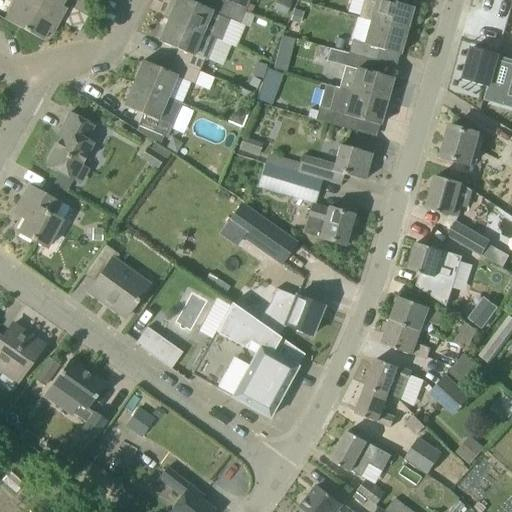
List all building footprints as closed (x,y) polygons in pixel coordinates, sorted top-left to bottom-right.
[(52,35),(59,23),(17,0),(15,0),(5,21),(42,41),(47,33),(52,35)] [(17,0),(59,23),(66,9),(61,7),(65,0),(17,0)] [(245,12),(218,0),(204,0),(201,7),(185,0),(176,0),(169,18),(216,39),(221,41),(229,20),(240,24),(245,12)] [(218,0),(245,12),(252,15),(255,8),(248,5),(250,0),(218,0)] [(282,0),(277,13),(286,16),(291,4),(282,0)] [(406,32),(413,8),(392,2),(393,0),(365,0),(360,19),(406,32)] [(169,18),(159,42),(178,51),(173,62),(198,72),(204,59),(207,60),(216,39),(169,18)] [(399,56),(406,32),(360,19),(372,23),(366,46),(352,42),(349,54),(377,61),(381,50),(399,56)] [(464,80),(507,92),(511,76),(511,74),(509,73),(511,59),(511,58),(473,48),(464,80)] [(345,67),(339,89),(386,102),(393,79),(374,73),(377,61),(349,54),(331,49),(327,62),(345,67)] [(278,53),(274,70),(287,73),(291,57),(278,53)] [(142,62),(132,86),(164,99),(178,105),(187,83),(192,85),(198,72),(173,62),(169,73),(142,62)] [(178,105),(164,99),(132,86),(123,107),(140,114),(135,126),(159,137),(164,139),(170,124),(178,105)] [(380,126),(386,102),(339,89),(336,88),(329,111),(319,108),(316,121),(328,125),(356,133),(359,121),(380,126)] [(73,181),(91,147),(84,142),(92,126),(69,114),(59,132),(63,134),(45,165),(59,173),(73,181)] [(471,165),(479,134),(451,126),(442,157),(471,165)] [(302,157),(297,172),(335,183),(338,174),(364,181),(371,155),(339,146),(333,165),(302,157)] [(297,172),(265,163),(258,187),(290,196),(297,172)] [(59,173),(53,184),(67,192),(73,181),(59,173)] [(459,218),(462,207),(468,209),(473,192),(464,184),(437,176),(427,209),(459,218)] [(46,249),(61,222),(52,217),(60,203),(29,186),(15,212),(26,219),(18,233),(46,249)] [(272,260),(287,241),(233,202),(219,221),(220,222),(223,217),(237,227),(233,231),(272,260)] [(354,217),(312,204),(303,234),(313,237),(345,247),(354,217)] [(481,256),(490,241),(455,222),(447,237),(481,256)] [(490,241),(481,256),(491,261),(499,246),(490,241)] [(447,307),(463,258),(417,243),(408,270),(421,274),(417,287),(447,307)] [(125,319),(137,303),(146,290),(128,278),(132,271),(116,259),(119,255),(104,245),(83,275),(95,283),(88,292),(125,319)] [(209,274),(204,282),(214,289),(220,281),(209,274)] [(270,287),(265,300),(260,315),(275,320),(302,330),(304,326),(314,330),(322,308),(270,287)] [(400,297),(391,321),(418,330),(421,320),(439,326),(443,314),(400,297)] [(469,319),(468,319),(482,329),(497,308),(490,302),(484,298),(469,318),(469,319)] [(304,356),(232,304),(192,376),(269,419),(297,367),(293,365),(299,353),(304,356)] [(503,350),(511,332),(511,317),(507,315),(492,344),(503,350)] [(413,343),(418,330),(391,321),(382,344),(427,361),(431,349),(413,343)] [(170,369),(182,353),(146,327),(135,344),(170,369)] [(17,339),(7,332),(2,340),(0,338),(0,371),(17,383),(43,347),(21,332),(17,339)] [(458,333),(455,344),(470,348),(473,338),(458,333)] [(465,356),(453,368),(465,379),(476,367),(465,356)] [(49,359),(34,380),(43,386),(58,366),(49,359)] [(377,359),(366,388),(383,394),(401,401),(411,372),(377,359)] [(100,389),(66,363),(47,387),(73,407),(66,416),(80,427),(71,438),(84,448),(101,426),(88,416),(88,417),(82,413),(100,389)] [(429,394),(455,416),(471,397),(446,375),(429,394)] [(377,411),(383,394),(366,388),(356,414),(391,428),(395,418),(377,411)] [(137,434),(148,417),(138,410),(126,427),(137,434)] [(405,425),(416,436),(425,427),(414,416),(405,425)] [(331,461),(350,472),(362,478),(369,464),(383,472),(392,456),(348,432),(331,461)] [(471,436),(456,453),(469,465),(484,449),(471,436)] [(405,459),(429,474),(442,453),(419,438),(405,459)] [(75,479),(109,504),(123,485),(88,460),(83,468),(75,479)] [(211,511),(212,511),(199,501),(202,497),(166,469),(158,479),(182,498),(171,511),(211,511)] [(376,506),(385,493),(366,479),(357,493),(376,506)] [(351,511),(318,486),(300,509),(303,511),(351,511)] [(52,511),(73,511),(74,511),(63,501),(52,511)]
